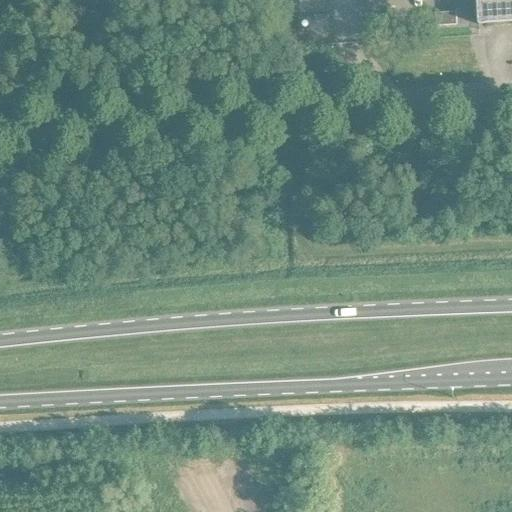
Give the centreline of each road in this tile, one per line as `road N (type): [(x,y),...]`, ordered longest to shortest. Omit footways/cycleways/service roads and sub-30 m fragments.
road 1 (primary): [(511,323),(352,325),(0,353)]
road 2 (primary): [(0,413),(511,386)]
